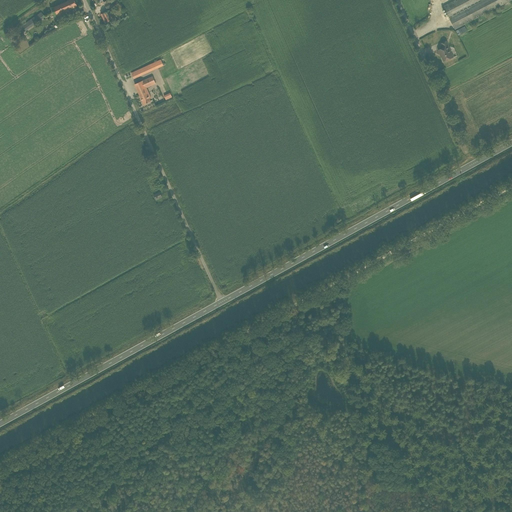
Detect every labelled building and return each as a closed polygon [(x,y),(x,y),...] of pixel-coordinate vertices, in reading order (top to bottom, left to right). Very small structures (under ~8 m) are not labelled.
[(76,6),(73,0),(69,0),(50,8),(54,17),(69,11),(68,9),(76,6)] [(109,7),(110,10),(115,8),(114,6),(118,4),(116,0),(113,0),(104,4),(106,9),(109,7)] [(511,0),(456,0),(443,7),(449,17),(450,19),(455,29),(511,0)] [(110,10),(107,11),(101,14),(105,23),(111,20),(110,19),(114,17),(110,10)] [(24,29),(22,30),(23,31),(25,30),(25,31),(45,17),(41,12),(21,25),(24,29)] [(456,30),(458,35),(467,31),(464,26),(456,30)] [(446,41),(441,44),(443,48),(438,50),(440,54),(444,61),(452,58),(449,50),(450,49),(446,41)] [(142,75),(139,70),(131,73),(134,79),(142,75)] [(135,84),(144,105),(151,101),(150,99),(151,98),(147,88),(156,83),(153,76),(135,84)]
